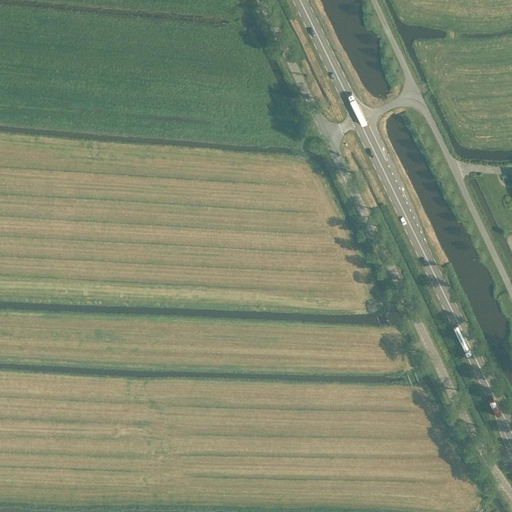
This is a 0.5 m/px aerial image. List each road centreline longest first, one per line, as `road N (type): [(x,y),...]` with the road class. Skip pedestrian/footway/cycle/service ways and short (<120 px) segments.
road 1 (unclassified): [(511,496),(445,394),(320,144)]
road 2 (primary): [(511,438),(359,124)]
road 3 (unclassified): [(511,297),(415,98)]
road 4 (unclassified): [(320,144),(251,0)]
road 5 (primary): [(359,124),(298,0)]
